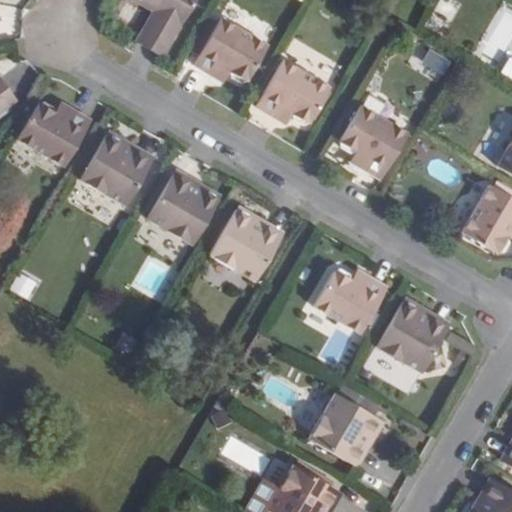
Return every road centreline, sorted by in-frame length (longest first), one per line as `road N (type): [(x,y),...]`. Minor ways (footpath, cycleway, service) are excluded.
road 1 (residential): [(511,318),(82,69),(58,41),(66,0)]
road 2 (residential): [(511,353),(426,511)]
